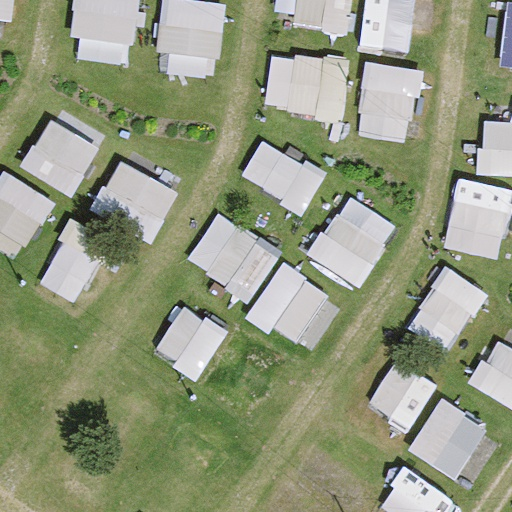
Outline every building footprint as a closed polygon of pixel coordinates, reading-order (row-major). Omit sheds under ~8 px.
[(0,0),(0,12),(10,13),(11,0),(0,0)] [(138,35),(139,0),(74,0),(73,32),(138,35)] [(217,86),(221,0),(164,0),(160,82),(217,86)] [(407,136),(424,66),(373,54),(357,124),(407,136)] [(24,158),(71,191),(110,135),(62,102),(24,158)] [(486,166),(511,166),(511,115),(486,115),(486,166)] [(130,150),(93,200),(145,240),(183,190),(130,150)] [(8,166),(0,178),(0,227),(27,244),(57,197),(8,166)] [(460,175),(453,218),(502,227),(510,184),(460,175)] [(354,275),(384,233),(337,200),(307,242),(354,275)] [(78,294),(104,240),(70,224),(45,279),(78,294)] [(237,224),(214,270),(235,281),(258,234),(237,224)] [(255,306),(308,342),(340,296),(287,259),(255,306)] [(445,261),(414,321),(455,342),(486,282),(445,261)] [(511,399),(511,315),(509,313),(473,377),(511,399)] [(242,323),(206,381),(251,408),(287,350),(242,323)] [(445,392),(412,444),(458,472),(490,421),(445,392)] [(77,450),(48,497),(71,511),(93,511),(117,474),(77,450)] [(177,511),(156,501),(150,511),(177,511)]
